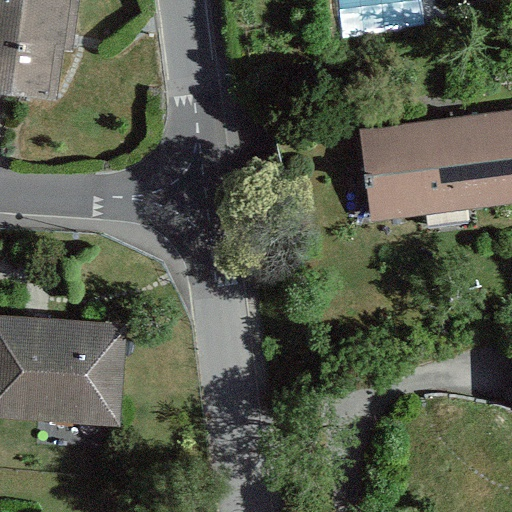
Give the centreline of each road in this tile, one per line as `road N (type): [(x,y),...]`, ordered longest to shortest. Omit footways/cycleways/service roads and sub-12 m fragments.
road 1 (residential): [(251,511),(202,199)]
road 2 (residential): [(0,187),(202,199)]
road 3 (residential): [(202,199),(182,0)]
